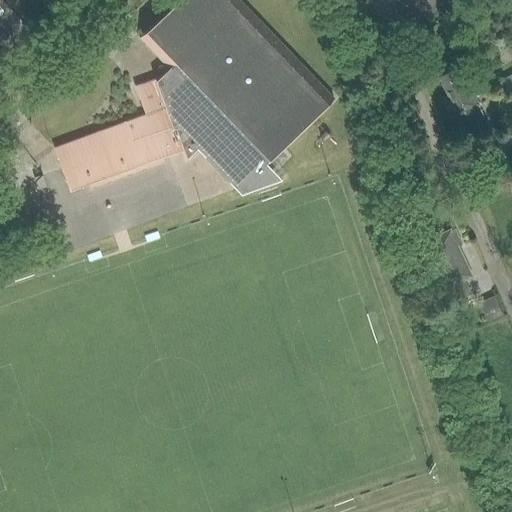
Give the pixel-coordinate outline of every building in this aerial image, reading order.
[(178,0),(169,9),(138,39),(167,69),(155,81),(172,128),(174,127),(182,150),(182,151),(185,159),(194,150),(238,197),(276,183),(261,167),(331,99),(236,0),(178,0)] [(482,116),(477,105),(463,74),(457,77),(453,69),(438,77),(447,97),(442,99),(450,117),(463,112),(468,123),(482,116)] [(511,98),(511,74),(501,81),(511,99),(511,98)] [(76,140),(52,149),(60,169),(68,192),(182,151),(182,150),(174,127),(172,128),(155,81),(154,80),(134,87),(144,116),(76,140)] [(37,190),(46,187),(42,175),(41,176),(33,178),(37,190)] [(423,243),(444,287),(441,289),(448,304),(470,293),(463,279),(470,276),(456,246),(460,243),(453,228),(423,243)] [(498,297),(485,301),(491,319),(504,315),(498,297)]
